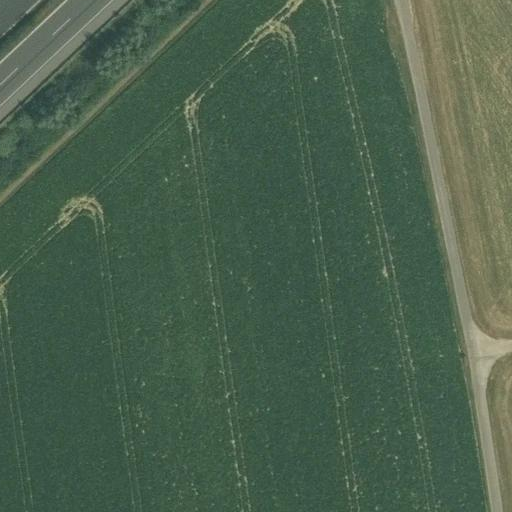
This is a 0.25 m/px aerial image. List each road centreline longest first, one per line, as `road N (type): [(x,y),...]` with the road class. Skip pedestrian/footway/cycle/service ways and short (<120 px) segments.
road 1 (unclassified): [(397,0),(475,351),(497,511)]
road 2 (track): [(0,190),(199,0)]
